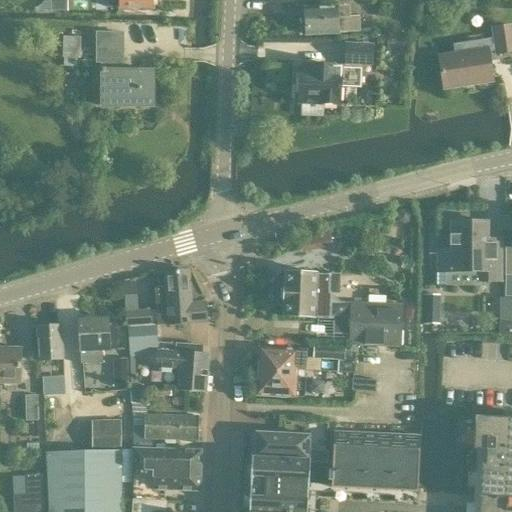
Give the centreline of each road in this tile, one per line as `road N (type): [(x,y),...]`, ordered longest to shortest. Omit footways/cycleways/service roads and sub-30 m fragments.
road 1 (tertiary): [(219,236),(511,158)]
road 2 (unclassified): [(219,236),(228,0)]
road 3 (tertiary): [(0,298),(219,236)]
road 4 (residential): [(223,412),(388,416),(390,375)]
road 5 (residential): [(219,236),(227,300),(223,412)]
